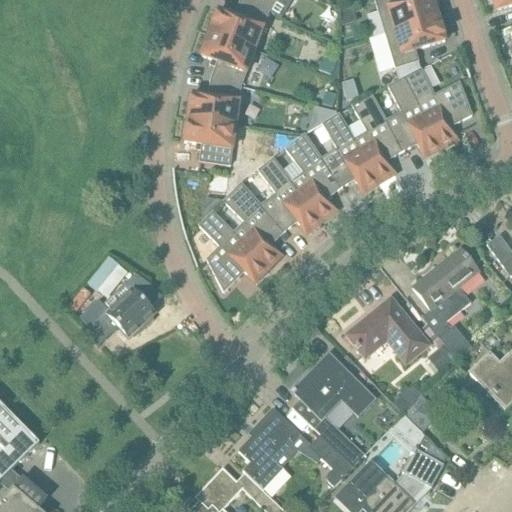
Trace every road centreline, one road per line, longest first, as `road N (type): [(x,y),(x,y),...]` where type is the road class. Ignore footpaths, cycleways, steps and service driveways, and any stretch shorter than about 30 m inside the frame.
road 1 (residential): [(194,0),(158,116),(159,206),(204,321),(241,370)]
road 2 (unclassified): [(241,370),(355,257),(511,167)]
road 3 (unclassified): [(119,511),(241,370)]
road 4 (residential): [(464,0),(511,135)]
